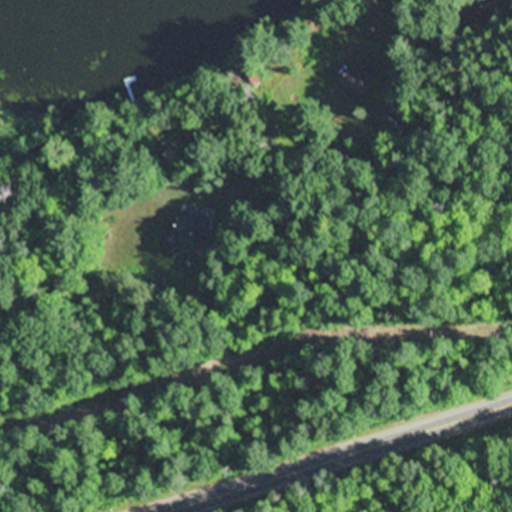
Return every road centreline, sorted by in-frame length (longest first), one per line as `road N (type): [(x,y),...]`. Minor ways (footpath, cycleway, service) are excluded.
road 1 (secondary): [(511,399),(147,511)]
road 2 (residential): [(511,123),(254,105)]
road 3 (residential): [(447,0),(454,30),(511,109)]
